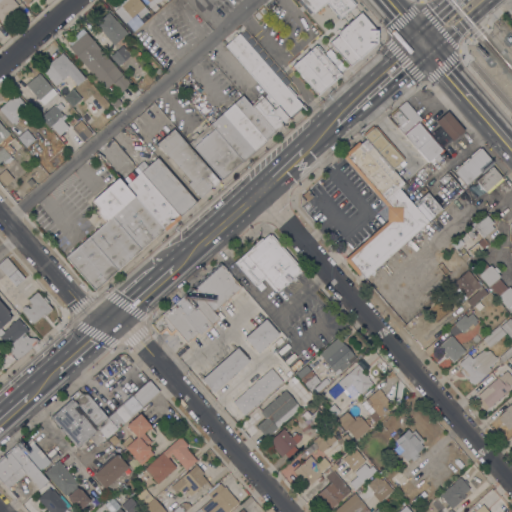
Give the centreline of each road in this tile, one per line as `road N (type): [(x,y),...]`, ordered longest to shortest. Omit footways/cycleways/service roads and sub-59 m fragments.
road 1 (residential): [(511,480),(258,190)]
road 2 (residential): [(113,319),(289,511)]
road 3 (residential): [(106,325),(0,215)]
road 4 (primary): [(511,147),(429,50)]
road 5 (primary): [(169,271),(258,190)]
